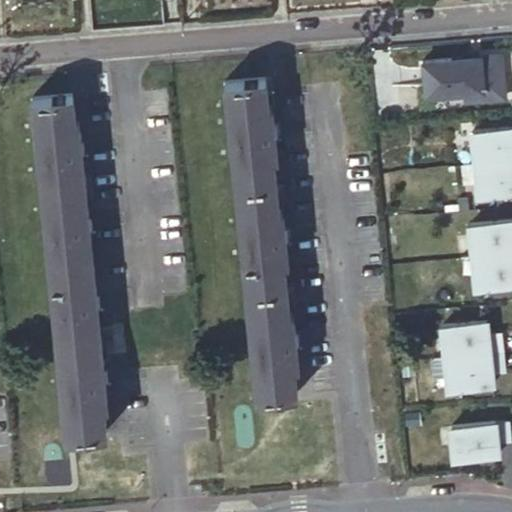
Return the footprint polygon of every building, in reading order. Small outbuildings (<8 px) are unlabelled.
[(481,60),(481,55),(422,62),(426,96),(464,92),(465,100),(505,95),(501,58),(481,60)] [(266,76),(227,80),(258,393),(297,389),(294,360),(299,359),(294,308),(289,309),(283,256),(289,256),(284,203),(278,204),(273,151),(279,150),(274,100),(269,101),(266,76)] [(73,93),(33,97),(66,432),(104,428),(101,400),(105,399),(80,121),(76,122),(73,93)] [(473,163),(511,158),(511,125),(470,130),(473,163)] [(511,158),(473,163),(476,196),(511,193),(511,158)] [(470,255),(511,250),(511,218),(467,222),(470,255)] [(511,250),(470,255),(473,289),(511,285),(511,250)] [(442,356),(505,350),(504,334),(491,335),(489,318),(439,323),(442,356)] [(507,366),(505,350),(442,356),(446,390),(496,385),(494,367),(507,366)] [(450,459),(498,454),(496,435),(509,433),(508,417),(446,424),(450,459)]
